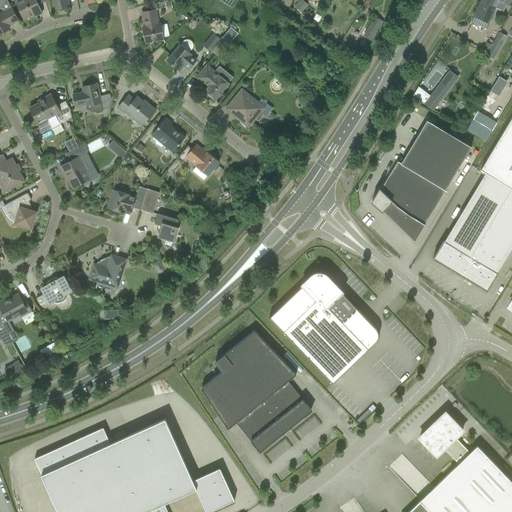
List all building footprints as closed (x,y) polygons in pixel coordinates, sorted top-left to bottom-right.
[(18,20),(12,8),(7,0),(0,0),(0,33),(10,29),(8,25),(18,20)] [(36,0),(14,0),(16,4),(17,4),(24,19),(34,15),(35,16),(42,13),(36,0)] [(51,0),(54,9),(69,6),(68,0),(51,0)] [(498,0),(507,4),(509,5),(511,0),(482,0),(475,16),(472,22),(485,28),(486,28),(495,7),(498,0)] [(301,12),(305,7),(300,2),(296,7),(301,12)] [(156,10),(142,12),(145,27),(143,27),(146,43),(164,39),(160,24),(158,24),(156,10)] [(371,31),(376,34),(384,22),(379,19),(371,31)] [(298,33),(302,26),(296,22),(292,29),(298,33)] [(229,43),(230,42),(237,33),(231,28),(223,38),(229,43)] [(494,59),(506,36),(500,32),(487,55),(494,59)] [(212,34),(203,46),(211,52),(220,39),(212,34)] [(180,45),(171,56),(167,60),(177,69),(182,64),(188,69),(197,59),(192,55),(180,45)] [(207,66),(198,77),(197,77),(209,87),(205,91),(215,100),(224,90),(226,91),(230,86),(228,84),(229,83),(219,75),(207,66)] [(450,71),(425,104),(433,110),(458,77),(450,71)] [(498,75),(483,105),(491,109),(506,80),(498,75)] [(423,80),(419,85),(430,94),(434,89),(423,80)] [(330,82),(326,88),(331,91),(335,85),(330,82)] [(103,110),(109,108),(111,99),(110,94),(100,96),(97,83),(82,87),(83,92),(73,94),(76,107),(86,105),(86,106),(92,111),(94,111),(96,112),(101,111),(103,109),(103,110)] [(242,89),(226,108),(226,109),(249,127),(264,108),(242,89)] [(61,125),(60,123),(72,117),(70,109),(66,101),(57,105),(51,94),(38,101),(39,103),(30,108),(39,124),(38,125),(42,133),(51,128),(52,130),(61,125)] [(143,124),(155,110),(144,100),(143,102),(137,97),(134,100),(129,95),(118,108),(124,113),(125,112),(133,118),(134,117),(143,124)] [(467,130),(486,141),(497,123),(478,111),(467,130)] [(511,117),(481,170),(486,172),(511,188),(511,117)] [(173,152),(185,137),(171,126),(173,124),(166,118),(152,135),(173,152)] [(427,120),(401,163),(446,190),(472,147),(427,120)] [(138,143),(134,147),(141,152),(144,148),(138,143)] [(74,188),(89,180),(91,180),(95,178),(95,176),(91,169),(87,171),(79,157),(88,153),(84,144),(67,153),(71,161),(60,167),(64,175),(66,174),(74,188)] [(196,165),(207,175),(208,175),(219,162),(207,152),(207,153),(196,145),(193,149),(186,157),(196,165)] [(122,148),(116,154),(122,158),(127,152),(122,148)] [(53,160),(61,156),(59,152),(56,151),(50,155),(53,160)] [(173,173),(186,157),(181,153),(168,169),(173,173)] [(9,189),(24,181),(12,158),(7,161),(3,154),(0,155),(0,180),(2,184),(5,182),(9,189)] [(123,160),(128,164),(133,158),(128,154),(123,160)] [(446,190),(401,163),(398,161),(387,179),(389,180),(382,191),(380,189),(372,201),(382,211),(384,209),(410,234),(409,235),(415,241),(446,190)] [(511,188),(486,172),(445,240),(444,239),(433,258),(487,291),(498,272),(496,271),(511,244),(511,188)] [(147,189),(145,197),(157,200),(159,192),(147,189)] [(122,209),(132,212),(133,208),(141,210),(144,200),(136,197),(130,196),(130,195),(113,190),(108,208),(121,212),(122,209)] [(36,212),(30,211),(30,209),(30,208),(30,207),(30,206),(30,205),(29,203),(29,202),(28,201),(31,200),(28,193),(5,205),(4,205),(8,212),(11,211),(12,212),(13,214),(14,215),(16,216),(17,217),(15,224),(31,228),(36,212)] [(179,220),(158,213),(155,223),(161,225),(157,237),(175,242),(179,227),(177,226),(179,220)] [(118,288),(126,260),(112,255),(111,257),(109,257),(105,259),(105,258),(101,260),(101,261),(97,263),(97,265),(94,264),(90,279),(98,281),(97,283),(111,288),(111,286),(118,288)] [(163,272),(164,269),(166,270),(167,264),(160,261),(159,262),(158,262),(155,263),(154,266),(157,272),(160,274),(163,272)] [(333,384),(375,343),(376,342),(377,341),(378,340),(378,338),(378,337),(379,336),(379,335),(379,333),(378,332),(378,331),(377,330),(377,329),(376,328),(327,277),(326,276),(325,275),(324,275),(323,274),(322,274),(320,274),(319,274),(318,274),(316,274),(315,274),(314,275),(313,276),(312,277),(269,317),(333,384)] [(45,293),(36,298),(40,305),(49,300),(50,302),(56,303),(58,303),(60,303),(62,302),(64,301),(65,300),(67,298),(69,295),(67,292),(71,291),(63,277),(58,280),(57,278),(58,278),(57,278),(55,278),(54,278),(53,279),(51,279),(50,280),(49,280),(48,281),(47,282),(47,283),(46,284),(46,285),(47,284),(48,286),(42,289),(45,293)] [(2,323),(5,329),(8,334),(14,330),(9,321),(20,315),(21,317),(32,311),(27,301),(23,303),(18,294),(5,301),(4,299),(0,301),(0,306),(7,320),(2,323)] [(107,310),(108,318),(118,317),(117,309),(107,310)] [(5,329),(0,331),(0,335),(2,339),(6,346),(12,342),(8,334),(5,329)] [(222,371),(209,382),(201,388),(228,429),(236,422),(259,451),(311,409),(288,380),(296,374),(254,330),(224,354),(215,362),(222,371)] [(464,430),(456,437),(469,451),(488,433),(464,407),(453,418),(464,430)] [(511,511),(511,481),(477,446),(470,453),(456,437),(463,431),(445,413),(420,437),(437,455),(444,449),(459,464),(420,501),(430,511),(511,511)] [(208,511),(235,500),(220,468),(193,480),(165,419),(111,443),(103,427),(35,458),(58,511),(145,511),(151,510),(151,511),(208,511)] [(511,472),(504,464),(500,469),(509,478),(511,475),(511,472)]
